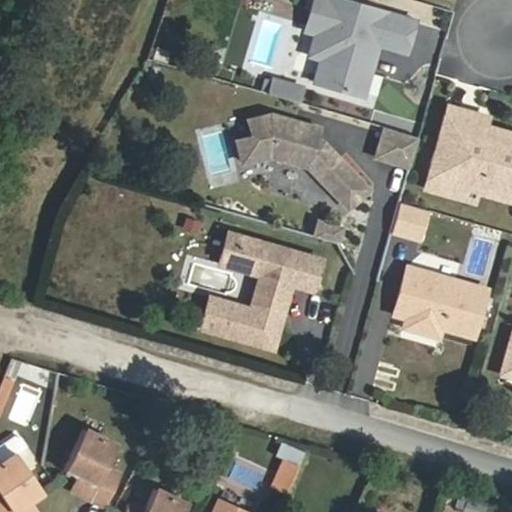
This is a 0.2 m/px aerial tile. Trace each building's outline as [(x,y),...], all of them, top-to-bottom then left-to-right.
[(430,28),(334,0),(330,0),(320,37),(345,44),(339,65),(336,65),(329,89),(377,103),(388,69),(382,63),(386,49),(393,51),(421,59),(430,28)] [(345,44),(332,41),(326,62),(336,65),(339,65),(345,44)] [(393,51),(386,49),(382,63),(388,69),(393,51)] [(263,90),(293,100),(299,85),(268,74),(263,90)] [(460,120),(459,124),(488,132),(485,144),(494,147),(496,140),(499,131),(460,120)] [(251,147),(257,169),(285,162),(323,173),(363,215),(381,197),(337,150),(330,148),(334,136),(286,122),(264,127),(269,143),(251,147)] [(488,132),(459,124),(439,195),(478,206),(482,192),(490,194),(490,198),(511,203),(511,143),(496,140),(494,147),(485,144),(488,132)] [(210,176),(231,172),(223,130),(202,134),(210,176)] [(433,144),(400,135),(393,159),(426,169),(433,144)] [(490,194),(482,192),(478,206),(487,208),(490,198),(490,194)] [(416,240),(423,208),(393,201),(385,233),(416,240)] [(330,230),(326,244),(347,250),(352,236),(330,230)] [(246,242),(240,240),(231,270),(250,276),(248,263),(251,253),(243,251),(246,242)] [(332,267),(246,242),(243,251),(251,253),(248,263),(250,276),(264,280),(269,292),(265,306),(254,314),(221,304),(212,335),(276,353),(286,348),(295,316),(292,310),(293,303),(300,300),(302,291),(323,297),(332,267)] [(434,279),(422,275),(409,320),(423,324),(457,333),(488,342),(502,295),(434,276),(434,279)] [(269,292),(264,280),(254,314),(265,306),(269,292)] [(295,316),(300,300),(293,303),(292,310),(295,316)] [(457,333),(423,324),(421,334),(454,343),(457,333)] [(92,482),(88,494),(118,508),(133,476),(117,469),(127,446),(93,431),(74,473),(86,479),(92,482)] [(25,455),(36,447),(29,438),(22,437),(3,452),(1,459),(8,468),(25,455)] [(5,511),(39,511),(35,506),(41,503),(53,492),(25,455),(8,468),(0,473),(0,482),(10,497),(0,504),(5,511)] [(282,492),(294,464),(277,456),(265,484),(282,492)] [(92,482),(86,479),(82,490),(88,494),(92,482)] [(288,483),(275,510),(279,511),(290,511),(301,489),(288,483)] [(139,511),(194,511),(198,504),(164,488),(154,509),(143,505),(139,511)] [(46,511),(41,503),(35,506),(39,511),(46,511)]
